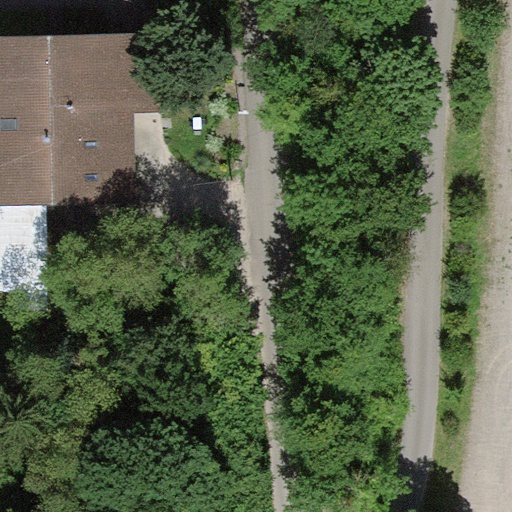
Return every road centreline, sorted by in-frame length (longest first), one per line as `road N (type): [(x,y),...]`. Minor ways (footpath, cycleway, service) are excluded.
road 1 (residential): [(410,511),(448,0)]
road 2 (residential): [(300,511),(256,175)]
